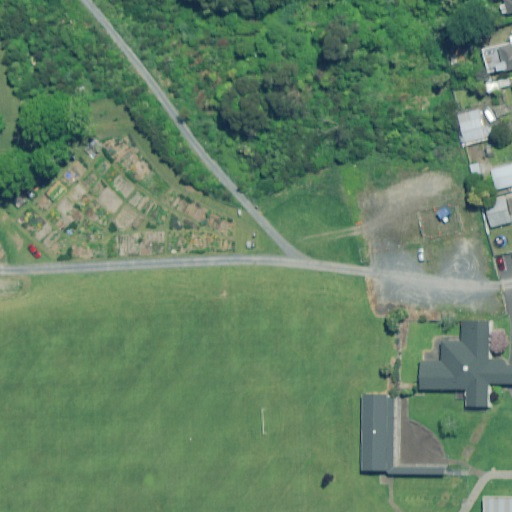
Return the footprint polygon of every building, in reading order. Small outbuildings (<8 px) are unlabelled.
[(511,71),(511,45),(503,48),(507,64),(500,66),(501,73),(508,71),(508,73),(511,71)] [(511,81),(511,79),(501,81),(503,89),(511,85),(511,81)] [(487,138),(480,110),(460,115),(467,144),(487,138)] [(482,165),(473,166),(476,178),(484,176),(482,165)] [(511,166),(494,171),(499,191),(511,187),(511,166)] [(487,205),(494,229),(511,223),(511,214),(508,199),(487,205)] [(492,383),(508,383),(508,365),(493,365),(493,320),(465,320),(465,339),(446,339),(446,360),(424,360),(424,388),(470,388),(470,405),(492,405),(492,383)] [(389,470),(390,392),(366,392),(364,470),(389,470)] [(468,474),(391,472),(391,498),(467,500),(468,474)] [(511,511),(511,487),(483,487),(482,511),(511,511)]
